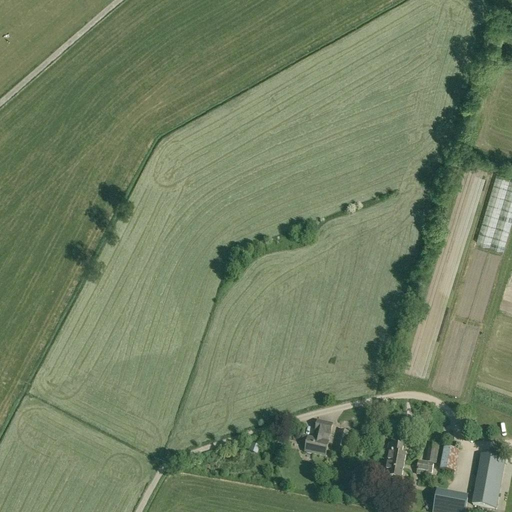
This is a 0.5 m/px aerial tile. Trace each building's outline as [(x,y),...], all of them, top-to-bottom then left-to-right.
[(426,382),(424,387),(431,390),(433,386),(426,382)] [(450,394),(448,398),(456,402),(458,397),(450,394)] [(413,431),(417,418),(398,414),(395,428),(413,431)] [(309,438),(305,453),(325,457),(333,425),(318,422),(314,439),(309,438)] [(340,432),(335,454),(345,456),(350,434),(340,432)] [(262,449),(263,441),(255,439),(254,447),(262,449)] [(389,455),(385,478),(401,481),(406,457),(402,456),(403,448),(389,445),(387,454),(389,455)] [(443,447),(429,445),(426,464),(419,463),(416,475),(432,478),(433,470),(435,465),(439,466),(443,447)] [(444,471),(459,471),(460,448),(445,448),(444,471)] [(505,460),(481,456),(472,506),(496,510),(505,460)] [(433,511),(465,511),(467,501),(437,494),(433,511)]
